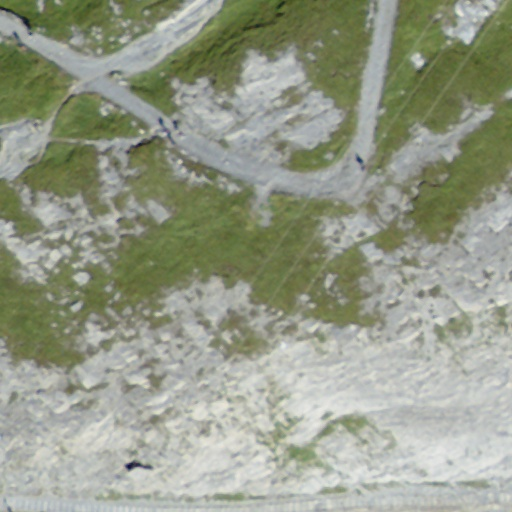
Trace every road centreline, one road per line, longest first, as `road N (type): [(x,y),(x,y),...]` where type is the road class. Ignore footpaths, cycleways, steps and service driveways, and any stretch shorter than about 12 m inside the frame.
road 1 (track): [(386,0),(354,160),(331,181),(310,185),(245,171),(201,150),(0,24)]
road 2 (track): [(206,511),(511,497)]
road 3 (track): [(0,502),(138,511)]
